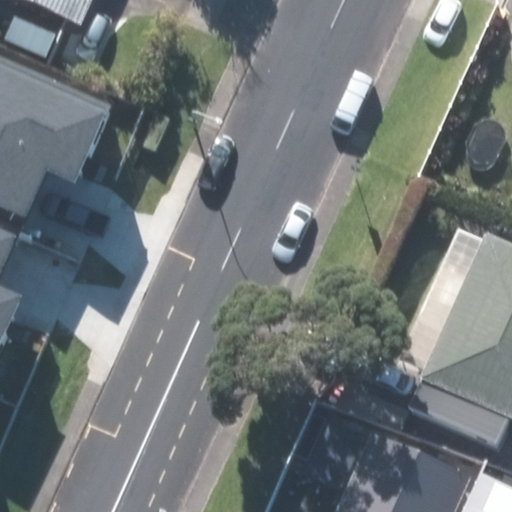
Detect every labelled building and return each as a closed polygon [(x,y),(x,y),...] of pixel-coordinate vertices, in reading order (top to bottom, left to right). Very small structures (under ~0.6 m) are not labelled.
[(0,0),(0,3),(76,36),(91,0),(0,0)] [(0,194),(44,213),(91,107),(0,67),(0,194)] [(511,259),(457,234),(389,383),(511,439),(511,259)] [(0,273),(10,249),(0,245),(0,273)] [(335,511),(457,511),(467,491),(365,446),(335,511)]
